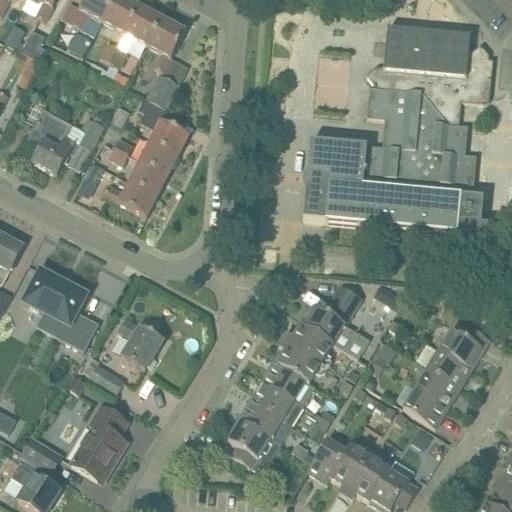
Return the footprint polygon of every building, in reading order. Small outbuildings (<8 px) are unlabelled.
[(9,5),(0,0),(0,20),(2,21),(10,5),(9,5)] [(59,0),(33,0),(43,6),(36,20),(46,25),(59,0)] [(103,25),(115,0),(86,0),(72,27),(95,40),(103,25)] [(121,0),(115,0),(103,25),(125,37),(140,10),(121,0)] [(163,22),(140,10),(125,37),(130,40),(148,49),(163,22)] [(186,35),(163,22),(148,49),(162,57),(154,72),(163,77),(186,35)] [(387,125),(466,132),(468,132),(468,131),(459,130),(461,106),(485,108),(489,105),(490,101),(489,101),(486,96),(487,84),(491,85),(493,64),(492,64),(492,66),(488,66),(489,59),(480,49),(473,55),(473,57),(469,57),(470,40),(388,32),(384,72),(375,71),(366,79),(375,90),(376,90),(376,93),(370,93),(370,94),(371,94),(369,122),(367,122),(367,123),(387,125)] [(33,35),(21,56),(39,66),(46,53),(40,50),(45,41),(33,35)] [(9,37),(4,47),(16,53),(21,43),(9,37)] [(118,52),(107,46),(99,61),(110,66),(118,52)] [(118,52),(110,66),(120,72),(128,57),(123,54),(118,51),(118,52)] [(29,83),(21,78),(17,87),(24,91),(29,83)] [(160,79),(147,104),(166,114),(179,89),(160,79)] [(146,117),(161,125),(167,115),(166,114),(147,104),(144,103),(138,113),(146,117)] [(43,146),(32,166),(58,180),(76,147),(66,141),(73,129),(44,113),(30,139),(43,146)] [(156,134),(150,145),(178,160),(189,140),(161,125),(146,117),(141,127),(156,134)] [(85,138),(79,149),(91,156),(108,125),(96,119),(93,125),(87,122),(80,135),(85,138)] [(466,132),(387,125),(384,152),(310,146),(308,176),(316,176),(315,186),(307,185),(303,224),(457,238),(456,256),(486,259),(489,228),(481,228),(484,202),(469,201),(470,191),(473,191),(474,190),(472,190),(475,162),(476,162),(476,161),(463,160),(466,132)] [(111,126),(106,135),(117,140),(121,131),(111,126)] [(119,142),(114,152),(129,160),(134,150),(119,142)] [(139,166),(168,181),(178,160),(150,145),(139,166)] [(124,171),(129,160),(114,152),(108,163),(124,171)] [(157,201),(168,181),(139,166),(129,186),(157,201)] [(105,175),(93,168),(85,184),(97,190),(105,175)] [(146,222),(157,201),(129,186),(123,197),(109,190),(104,200),(146,222)] [(23,251),(0,238),(0,288),(2,289),(23,251)] [(88,300),(42,276),(25,307),(66,330),(59,344),(85,357),(100,329),(79,318),(88,300)] [(301,329),(333,349),(356,363),(368,344),(345,330),(361,303),(341,290),(325,316),(313,309),(313,310),(315,311),(313,316),(311,318),(309,316),(301,329)] [(0,322),(12,301),(0,294),(0,322)] [(397,316),(404,304),(387,294),(380,306),(397,316)] [(140,330),(126,322),(118,335),(131,343),(121,360),(145,375),(164,344),(140,330)] [(402,330),(393,325),(389,333),(382,346),(386,348),(390,342),(393,344),(397,338),(402,330)] [(333,349),(301,329),(293,342),(296,343),(291,350),(329,373),(332,368),(324,363),(333,349)] [(450,334),(438,354),(471,374),(479,361),(477,360),(480,353),(483,355),(490,344),(468,331),(462,341),(450,334)] [(329,373),(291,350),(287,356),(285,355),(277,368),(309,387),(318,373),(325,378),(329,373)] [(426,373),(457,392),(461,385),(464,387),(471,374),(438,354),(426,373)] [(92,380),(98,369),(100,366),(91,360),(83,374),(92,380)] [(374,368),(383,373),(387,366),(378,361),(374,368)] [(316,392),(309,387),(277,368),(273,374),(270,372),(262,385),(294,405),(304,411),(316,392)] [(378,380),(383,373),(374,368),(370,374),(378,380)] [(89,384),(116,400),(125,385),(98,369),(92,380),(89,384)] [(426,373),(414,393),(448,413),(455,400),(453,398),(457,392),(426,373)] [(355,387),(359,380),(351,375),(346,382),(355,387)] [(86,389),(74,380),(66,391),(79,400),(86,389)] [(366,382),(363,389),(372,394),(375,389),(373,382),(366,382)] [(282,425),(291,431),(304,411),(294,405),(262,385),(254,398),(257,400),(253,406),(282,425)] [(349,397),(353,390),(344,385),(340,392),(349,397)] [(366,397),(359,392),(353,401),(349,409),(352,412),(360,405),(361,406),(366,397)] [(440,426),(448,413),(414,393),(402,412),(435,433),(436,432),(433,430),(437,424),(440,426)] [(246,411),(238,424),(270,444),(279,450),(291,431),(282,425),(253,406),(249,413),(246,411)] [(128,427),(100,410),(89,428),(94,431),(71,469),(98,485),(114,458),(119,460),(127,447),(119,442),(128,427)] [(396,415),(388,411),(383,420),(391,424),(396,415)] [(51,415),(45,424),(52,428),(57,418),(51,415)] [(321,422),(330,427),(334,421),(325,415),(321,422)] [(407,422),(399,418),(394,426),(401,431),(407,422)] [(330,427),(321,422),(318,420),(314,427),(317,429),(309,442),(318,447),(330,427)] [(252,474),(270,444),(238,424),(230,437),(233,438),(232,440),(229,444),(226,443),(226,444),(238,451),(232,461),(249,471),(252,474)] [(51,477),(62,458),(32,440),(21,459),(51,477)] [(340,467),(350,451),(349,450),(346,456),(327,444),(315,462),(311,469),(307,476),(320,484),(322,481),(328,485),(326,488),(327,488),(340,467)] [(356,499),(369,507),(379,491),(389,475),(374,466),(379,458),(374,455),(369,452),(364,459),(350,451),(340,467),(327,488),(331,483),(343,491),(345,488),(351,492),(358,496),(356,499)] [(197,455),(192,452),(187,460),(192,463),(197,455)] [(303,464),(311,469),(315,462),(307,457),(303,464)] [(511,496),(511,469),(509,468),(502,481),(504,483),(500,489),(511,496)] [(29,511),(49,511),(60,495),(20,470),(12,482),(27,492),(18,505),(29,511)] [(379,491),(369,507),(377,511),(383,511),(393,511),(396,507),(403,511),(406,511),(418,493),(389,475),(379,491)] [(486,507),(493,511),(511,511),(511,496),(500,489),(496,496),(494,494),(486,507)]
